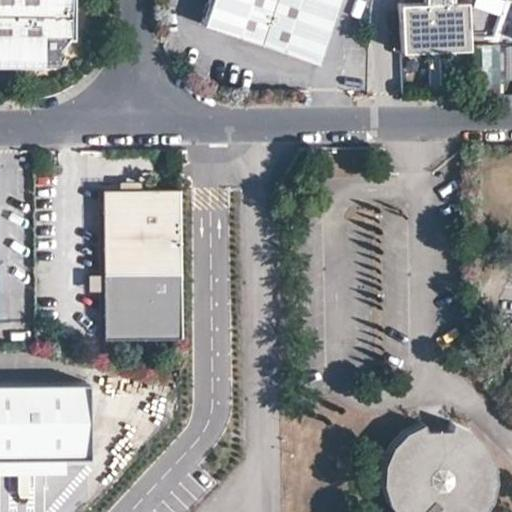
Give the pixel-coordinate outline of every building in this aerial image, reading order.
[(70,0),(0,0),(0,60),(44,61),(44,59),(56,58),(60,55),(61,50),(59,45),(55,42),(54,42),(65,33),(71,33),(70,0)] [(338,0),(209,0),(201,23),(316,64),(338,0)] [(511,0),(421,0),(421,3),(399,3),(401,49),(467,47),(467,31),(490,30),(502,0),(511,0)] [(478,75),(511,75),(511,42),(478,43),(478,75)] [(103,187),(105,272),(182,270),(181,185),(134,187),(134,200),(123,200),(114,187),(103,187)] [(134,187),(114,187),(123,200),(134,200),(134,187)] [(182,335),(182,270),(105,272),(104,336),(182,335)] [(0,449),(88,448),(87,375),(0,376),(0,449)] [(481,511),(486,507),(491,498),(494,488),(496,475),(493,461),(488,448),(480,436),(469,428),(456,422),(442,419),(429,420),(416,423),(407,427),(396,436),(391,442),(385,451),(381,462),(380,472),(380,482),(382,490),(388,502),(393,511),(394,511),(481,511)]
